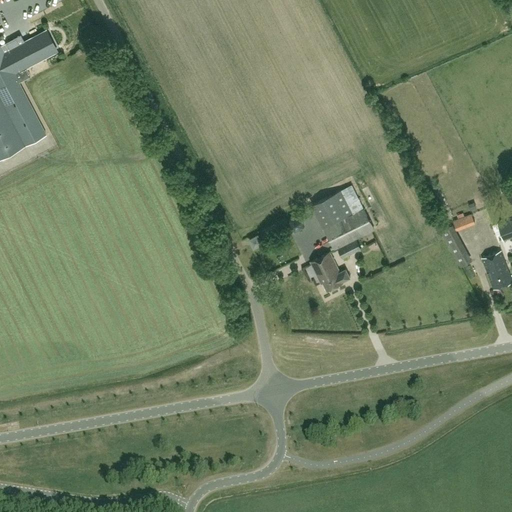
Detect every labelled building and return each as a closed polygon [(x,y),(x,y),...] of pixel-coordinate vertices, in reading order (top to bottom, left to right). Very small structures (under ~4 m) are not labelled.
[(0,100),(23,145),(46,134),(19,82),(31,76),(26,66),(57,50),(46,31),(4,53),(0,46),(0,100)] [(0,100),(0,157),(23,145),(0,100)] [(361,200),(360,200),(352,184),(312,204),(324,227),(353,212),(354,213),(324,228),(335,250),(338,248),(343,258),(362,248),(357,238),(376,229),(361,200)] [(304,227),(305,218),(298,213),(290,217),(289,226),(297,231),(304,227)] [(459,218),(453,220),(456,228),(475,221),(472,213),(465,216),(459,218)] [(511,236),(511,219),(498,225),(503,240),(511,236)] [(453,224),(441,230),(445,238),(457,231),(453,224)] [(274,227),(259,232),(261,237),(276,232),(274,227)] [(397,243),(411,238),(408,227),(394,232),(397,243)] [(255,248),(263,243),(258,235),(250,239),(255,248)] [(495,289),(511,282),(511,276),(502,250),(482,257),(495,289)] [(331,252),(311,262),(322,284),(324,283),(328,290),(344,282),(351,278),(347,269),(341,272),(331,252)]
